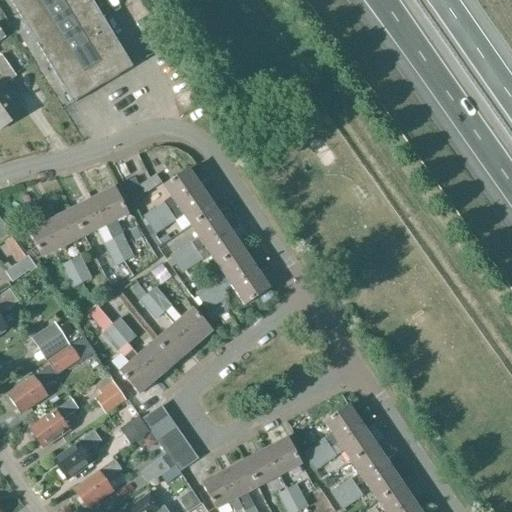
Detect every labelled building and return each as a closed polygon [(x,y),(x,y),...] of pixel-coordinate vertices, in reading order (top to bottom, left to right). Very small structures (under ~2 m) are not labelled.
[(7,0),(72,105),(132,68),(89,0),(7,0)] [(3,86),(15,77),(1,57),(0,57),(0,130),(23,115),(3,86)] [(202,191),(188,171),(164,187),(171,198),(145,216),(151,226),(202,191)] [(134,180),(123,186),(132,203),(142,197),(134,180)] [(126,216),(113,189),(92,200),(105,227),(126,216)] [(155,232),(182,214),(191,227),(215,211),(202,191),(151,226),(155,232)] [(70,210),(84,237),(105,227),(92,200),(70,210)] [(49,221),(62,248),(84,237),(70,210),(49,221)] [(215,211),(191,227),(198,237),(171,255),(178,265),(228,230),(215,211)] [(49,221),(27,232),(40,259),(62,248),(49,221)] [(181,271),(208,253),(217,266),(241,250),(228,230),(178,265),(181,271)] [(134,255),(123,233),(113,239),(125,260),(134,255)] [(125,260),(113,239),(106,242),(117,264),(125,260)] [(241,250),(217,266),(231,286),(255,270),(241,250)] [(82,282),(93,276),(82,255),(71,261),(82,282)] [(29,271),(23,261),(6,274),(12,283),(29,271)] [(71,261),(65,264),(76,285),(82,282),(71,261)] [(255,270),(231,286),(244,306),(268,290),(255,270)] [(223,291),(216,280),(197,293),(204,304),(223,291)] [(0,334),(7,330),(0,319),(0,314),(25,296),(16,284),(0,295),(0,334)] [(155,288),(147,294),(164,313),(171,306),(155,288)] [(223,291),(204,304),(208,309),(227,297),(223,291)] [(147,294),(139,302),(155,320),(164,313),(147,294)] [(191,309),(173,324),(194,349),(212,333),(191,309)] [(136,338),(119,318),(110,326),(127,345),(136,338)] [(66,324),(58,330),(65,341),(73,335),(66,324)] [(194,349),(173,324),(155,340),(176,365),(194,349)] [(54,325),(31,339),(45,360),(68,346),(65,341),(58,330),(54,325)] [(110,326),(102,333),(119,352),(127,345),(110,326)] [(157,381),(176,365),(155,340),(137,356),(136,356),(157,381)] [(49,367),(6,396),(20,415),(46,397),(41,390),(57,378),(56,376),(78,360),(68,347),(46,363),(49,367)] [(139,396),(157,381),(136,356),(137,356),(132,350),(122,358),(127,364),(118,372),(139,396)] [(111,383),(98,392),(101,396),(95,401),(105,415),(124,401),(111,383)] [(29,429),(43,450),(68,432),(61,422),(77,411),(69,400),(29,429)] [(307,454),(312,461),(362,427),(348,407),(324,423),(333,436),(307,454)] [(160,408),(141,421),(149,432),(168,418),(160,408)] [(130,446),(148,433),(138,418),(119,431),(130,446)] [(168,418),(149,432),(156,442),(175,429),(168,418)] [(375,447),(362,427),(312,461),(318,469),(343,452),(351,463),(375,447)] [(175,429),(156,442),(164,452),(182,439),(175,429)] [(101,442),(95,434),(52,462),(67,482),(92,464),(85,453),(101,442)] [(301,466),(286,438),(265,449),(280,477),(301,466)] [(182,439),(164,452),(171,463),(190,449),(182,439)] [(388,466),(375,447),(351,463),(364,482),(364,483),(388,466)] [(190,449),(171,463),(179,473),(197,460),(190,449)] [(265,449),(244,461),(258,488),(280,477),(265,449)] [(171,469),(163,458),(140,474),(148,485),(171,469)] [(73,491),(87,510),(113,492),(106,482),(122,471),(115,461),(73,491)] [(242,509),(243,511),(255,511),(247,495),(258,488),(244,461),(222,472),(242,509)] [(402,486),(388,466),(364,483),(378,502),(402,486)] [(237,511),(242,509),(222,472),(201,483),(216,511),(230,504),(233,511),(237,511)] [(351,480),(330,494),(336,503),(338,500),(356,488),(351,480)] [(287,490),(299,511),(303,511),(309,509),(296,485),(287,490)] [(405,511),(415,506),(402,486),(378,502),(384,511),(405,511)] [(356,488),(336,503),(341,511),(362,497),(356,488)] [(299,511),(287,490),(279,494),(288,511),(299,511)] [(190,492),(178,500),(185,511),(189,511),(199,506),(190,492)] [(149,495),(124,511),(166,511),(164,507),(160,510),(149,495)]
